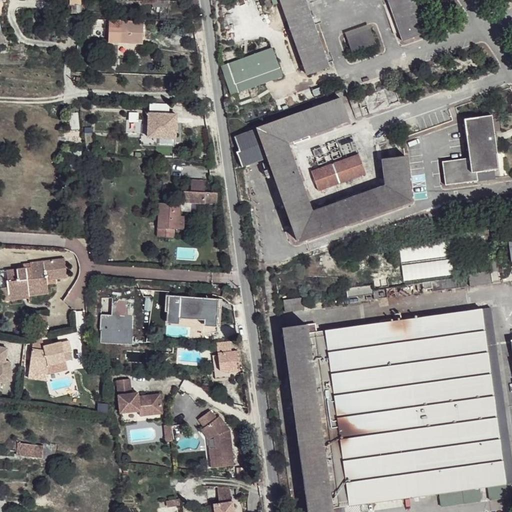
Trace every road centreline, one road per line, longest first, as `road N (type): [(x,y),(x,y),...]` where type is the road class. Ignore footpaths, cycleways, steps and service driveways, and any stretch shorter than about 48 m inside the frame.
road 1 (residential): [(205,0),(277,511)]
road 2 (unknown): [(218,90),(69,91),(69,25),(31,0)]
road 3 (unknown): [(267,438),(195,388),(142,370)]
